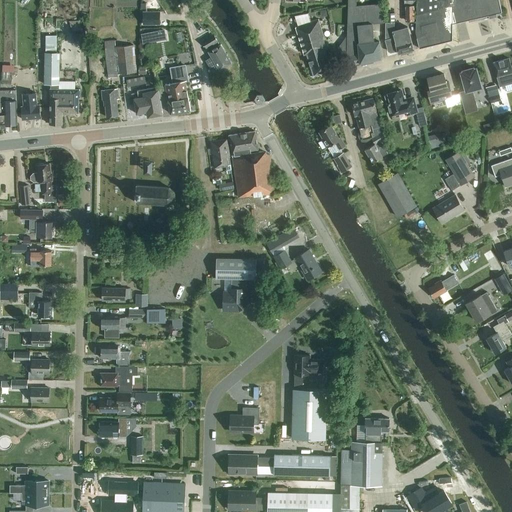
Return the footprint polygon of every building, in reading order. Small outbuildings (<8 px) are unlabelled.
[(348,0),(348,56),(347,65),(360,63),(360,64),(381,59),(379,42),(374,42),(372,25),(384,24),(383,19),(382,8),(382,4),(356,6),(356,0),(348,0)] [(417,0),(417,5),(417,14),(416,14),(415,33),(419,49),(452,41),(452,24),(456,23),(454,6),(454,0),(417,0)] [(454,0),(454,6),(456,23),(468,21),(469,23),(489,18),(489,19),(497,17),(497,16),(501,15),(500,13),(502,13),(498,0),(454,0)] [(406,22),(414,22),(413,6),(405,6),(406,22)] [(159,12),(143,12),(143,25),(160,25),(159,12)] [(390,53),(397,51),(398,54),(414,50),(407,27),(394,31),(394,13),(386,13),(387,23),(386,23),(385,40),(388,51),(390,53)] [(322,37),(323,37),(318,19),(295,27),(304,55),(306,54),(307,54),(306,52),(314,49),(312,40),(322,37)] [(145,41),(168,40),(167,29),(144,31),(145,41)] [(219,46),(217,42),(213,35),(203,41),(207,48),(208,47),(210,51),(208,52),(219,70),(231,63),(220,45),(219,46)] [(45,52),(56,52),(56,38),(45,37),(45,52)] [(325,48),(322,37),(312,40),(314,49),(306,52),(307,54),(306,54),(313,76),(330,71),(323,49),(325,48)] [(115,47),(118,74),(136,73),(133,45),(115,47)] [(80,90),(58,90),(58,85),(59,85),(59,62),(57,62),(57,54),(44,53),(44,85),(52,85),(52,90),(50,90),(50,98),(50,125),(62,125),(62,113),(78,113),(78,98),(80,98),(80,90)] [(511,66),(511,67),(509,59),(493,63),(500,87),(511,83),(511,66)] [(165,85),(170,114),(190,111),(185,81),(187,81),(184,66),(170,68),(173,83),(165,85)] [(473,70),(473,68),(463,71),(464,72),(461,73),(466,90),(459,92),(465,114),(478,110),(472,89),(481,87),(475,69),(473,70)] [(11,87),(11,72),(1,72),(1,81),(1,87),(11,87)] [(459,94),(452,96),(448,81),(446,82),(444,74),(427,79),(431,91),(428,92),(431,103),(445,99),(447,108),(462,104),(459,94)] [(144,77),(126,80),(128,87),(146,84),(144,77)] [(162,115),(158,90),(156,90),(156,87),(137,91),(138,98),(134,99),(136,114),(146,112),(147,118),(162,115)] [(117,89),(101,90),(102,101),(104,101),(105,102),(103,102),(104,106),(105,106),(106,117),(118,116),(116,99),(118,99),(117,89)] [(17,124),(16,90),(11,90),(0,90),(0,128),(5,128),(5,125),(17,124)] [(403,100),(401,90),(384,95),(386,104),(388,104),(391,115),(405,111),(407,116),(416,113),(420,127),(427,125),(423,107),(416,109),(414,99),(405,101),(403,100)] [(491,103),(501,101),(499,95),(489,98),(491,103)] [(362,144),(371,139),(381,133),(382,133),(373,98),(352,104),(355,116),(356,116),(359,128),(361,136),(360,136),(362,144)] [(41,118),(39,105),(36,105),(35,99),(21,100),(21,107),(22,120),(41,118)] [(340,115),(339,115),(333,117),(335,123),(341,122),(340,115)] [(495,123),(484,126),(485,132),(497,129),(495,123)] [(335,143),(339,149),(345,145),(340,137),(339,138),(331,125),(319,133),(323,139),(322,139),(327,148),(335,143)] [(229,139),(227,140),(231,167),(234,167),(238,197),(274,194),(269,155),(262,152),(259,152),(255,132),(229,135),(229,139)] [(381,133),(371,139),(375,144),(365,150),(373,163),(388,154),(380,141),(384,139),(381,133)] [(430,146),(446,142),(443,133),(428,137),(430,146)] [(231,167),(227,140),(211,141),(215,168),(226,166),(226,170),(231,170),(231,167)] [(331,154),(339,149),(335,143),(327,148),(331,154)] [(460,151),(446,159),(454,173),(461,184),(475,176),(460,151)] [(343,153),(333,159),(342,172),(352,166),(343,153)] [(511,166),(509,159),(491,166),(495,177),(501,175),(505,187),(511,184),(511,166)] [(37,166),(36,166),(37,173),(33,173),(30,176),(30,180),(34,183),(37,183),(43,182),(42,194),(51,195),(51,181),(52,181),(52,173),(51,173),(50,164),(44,165),(43,163),(39,164),(37,166)] [(378,184),(397,217),(416,206),(397,173),(378,184)] [(445,179),(452,191),(460,186),(459,185),(461,184),(454,173),(445,179)] [(219,184),(220,191),(234,188),(232,182),(219,184)] [(28,186),(27,186),(20,187),(21,205),(30,204),(28,186)] [(174,200),(175,193),(168,188),(136,186),(135,203),(169,205),(174,200)] [(441,223),(464,210),(455,195),(433,209),(441,223)] [(53,235),(53,231),(52,231),(52,223),(42,222),(42,210),(21,210),(21,219),(30,219),(30,231),(40,232),(40,237),(51,237),(51,236),(53,235)] [(271,250),(302,238),(298,227),(267,240),(271,250)] [(19,245),(19,253),(27,253),(27,245),(19,245)] [(299,265),(295,259),(291,261),(285,249),(273,256),(281,269),(285,267),(288,272),(299,265)] [(294,258),(295,259),(299,265),(307,280),(322,272),(309,250),(294,258)] [(51,266),(51,251),(39,251),(39,252),(31,252),(31,267),(39,267),(39,265),(51,266)] [(246,279),(256,279),(256,259),(216,258),(216,278),(225,278),(231,278),(231,290),(228,293),(225,293),(223,293),(223,310),(238,310),(245,304),(246,279)] [(452,286),(451,285),(457,282),(458,284),(463,281),(458,272),(441,282),(440,281),(434,284),(435,285),(428,289),(433,298),(446,290),(452,286)] [(503,273),(494,278),(501,290),(510,284),(503,273)] [(18,284),(1,283),(1,297),(18,298),(18,284)] [(130,299),(130,288),(102,288),(102,301),(113,301),(113,302),(125,302),(125,299),(130,299)] [(42,301),(42,293),(29,292),(29,306),(39,307),(39,316),(50,316),(50,301),(42,301)] [(497,311),(486,292),(481,295),(480,295),(466,303),(476,321),(491,313),(492,314),(497,311)] [(135,306),(147,306),(147,294),(135,294),(135,306)] [(129,318),(147,318),(147,310),(138,309),(138,307),(129,307),(129,318)] [(165,323),(165,309),(147,309),(147,323),(165,323)] [(503,321),(505,324),(508,322),(511,320),(511,310),(504,315),(496,320),(499,324),(503,321)] [(102,327),(102,329),(104,329),(104,338),(119,338),(119,329),(124,329),(124,318),(102,317),(102,321),(101,322),(101,326),(102,327)] [(182,327),(182,318),(172,318),(172,327),(182,327)] [(503,321),(499,324),(493,327),(496,333),(486,339),(495,353),(506,347),(502,341),(511,336),(505,324),(503,321)] [(50,332),(41,332),(41,324),(5,323),(5,332),(14,332),(14,333),(30,333),(30,332),(32,332),(32,345),(50,346),(50,332)] [(116,359),(116,364),(129,365),(129,351),(120,351),(120,346),(101,346),(101,348),(100,348),(100,352),(101,353),(101,359),(116,359)] [(14,361),(29,362),(30,352),(14,352),(14,361)] [(310,355),(295,355),(294,374),(295,374),(295,389),(293,389),(292,439),(325,439),(327,390),(302,389),(302,383),(301,383),(301,374),(309,374),(309,372),(323,373),(323,360),(315,359),(315,360),(310,360),(310,355)] [(31,360),(31,372),(29,372),(28,379),(43,379),(43,373),(49,373),(49,360),(31,360)] [(127,376),(133,376),(134,366),(124,366),(124,373),(127,373),(127,376)] [(124,374),(117,374),(100,373),(100,386),(117,386),(119,386),(119,392),(132,392),(132,385),(124,385),(124,374)] [(11,380),(11,389),(27,390),(27,380),(11,380)] [(49,401),(49,388),(31,388),(31,401),(49,401)] [(117,393),(117,399),(100,398),(100,411),(117,412),(118,406),(130,407),(130,393),(117,393)] [(243,416),(230,416),(230,432),(253,432),(253,424),(258,424),(259,408),(243,408),(243,416)] [(341,485),(359,486),(382,486),(383,443),(380,443),(381,431),(389,431),(389,419),(365,418),(365,431),(366,431),(366,442),(352,442),(352,450),(342,450),(341,485)] [(125,437),(126,422),(101,422),(100,429),(98,431),(98,434),(100,436),(100,437),(125,437)] [(133,463),(141,463),(141,455),(143,455),(143,436),(130,436),(130,455),(133,455),(133,463)] [(258,454),(228,454),(227,475),(257,476),(257,466),(274,466),(273,475),(329,476),(330,455),(274,454),(274,457),(258,457),(258,454)] [(9,493),(21,493),(48,493),(48,481),(26,481),(26,485),(9,485),(9,493)] [(137,486),(137,482),(109,481),(109,493),(115,493),(115,502),(103,502),(102,511),(132,511),(133,503),(127,503),(127,494),(137,494),(137,486)] [(181,511),(183,486),(144,484),(143,490),(143,496),(142,511),(181,511)] [(421,488),(408,495),(416,509),(423,505),(426,511),(448,511),(445,507),(451,503),(444,491),(437,495),(433,489),(424,494),(421,488)] [(267,511),(331,511),(332,494),(267,492),(267,498),(256,498),(256,492),(228,492),(228,509),(267,510),(267,511)] [(26,505),(48,505),(48,493),(21,493),(21,500),(26,500),(26,505)] [(359,495),(341,495),(341,508),(359,509),(359,495)] [(473,511),(470,500),(462,502),(464,511),(460,511),(473,511)]
